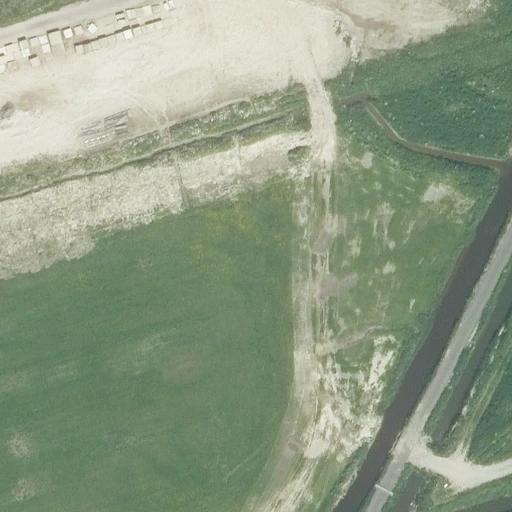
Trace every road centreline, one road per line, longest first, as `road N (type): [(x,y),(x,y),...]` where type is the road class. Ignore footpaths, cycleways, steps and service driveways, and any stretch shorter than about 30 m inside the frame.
road 1 (track): [(373,511),(511,239)]
road 2 (track): [(192,0),(198,30),(186,50),(0,85)]
road 3 (track): [(247,0),(286,34),(324,129)]
road 4 (track): [(450,472),(511,343)]
